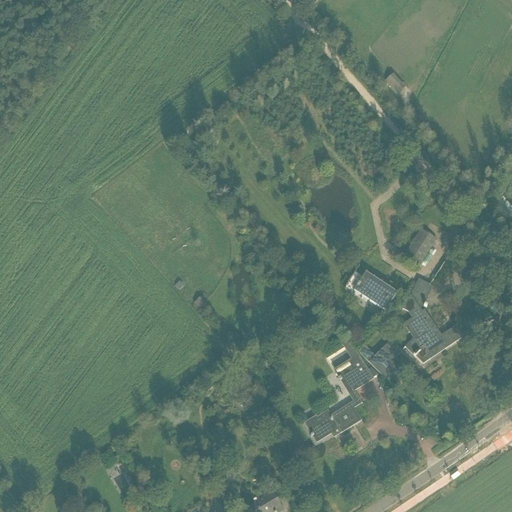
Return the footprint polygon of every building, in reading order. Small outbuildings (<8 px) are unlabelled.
[(393,75),(389,78),(400,91),(404,88),(393,75)] [(511,207),(502,196),(491,205),(511,227),(511,207)] [(296,204),(286,213),(292,220),(303,211),(296,204)] [(421,230),(401,261),(417,270),(436,240),(421,230)] [(353,293),(385,313),(398,294),(397,293),(396,294),(365,274),(353,293)] [(410,297),(403,310),(408,312),(413,320),(403,326),(413,339),(405,347),(415,358),(416,356),(422,363),(429,359),(428,358),(443,347),(444,350),(461,338),(455,329),(440,338),(429,321),(424,312),(422,314),(421,311),(432,287),(418,281),(410,297)] [(470,293),(476,300),(483,294),(477,287),(470,293)] [(194,304),(200,311),(205,307),(199,299),(194,304)] [(461,315),(463,310),(456,306),(453,312),(461,315)] [(227,338),(224,334),(227,331),(224,327),(217,333),(223,340),(227,338)] [(358,353),(387,383),(402,367),(394,359),(401,352),(390,341),(374,357),(364,347),(358,353)] [(348,363),(350,367),(337,375),(339,378),(338,379),(340,382),(341,381),(349,394),(362,386),(358,379),(368,373),(367,372),(358,357),(348,363)] [(371,370),(367,372),(368,373),(372,379),(377,376),(371,370)] [(204,388),(207,392),(216,385),(212,381),(204,388)] [(339,434),(360,421),(350,406),(330,418),(327,413),(316,420),(315,418),(305,424),(311,435),(310,436),(311,438),(313,437),(316,443),(331,434),(333,438),(336,436),(333,431),(336,429),(339,434)] [(271,464),(276,478),(281,475),(276,462),(271,464)] [(124,498),(137,492),(128,472),(115,478),(124,498)] [(70,480),(76,490),(83,486),(78,476),(70,480)] [(246,508),(248,511),(271,511),(272,511),(279,511),(282,510),(272,493),(246,508)] [(209,499),(216,511),(224,511),(215,495),(209,499)]
